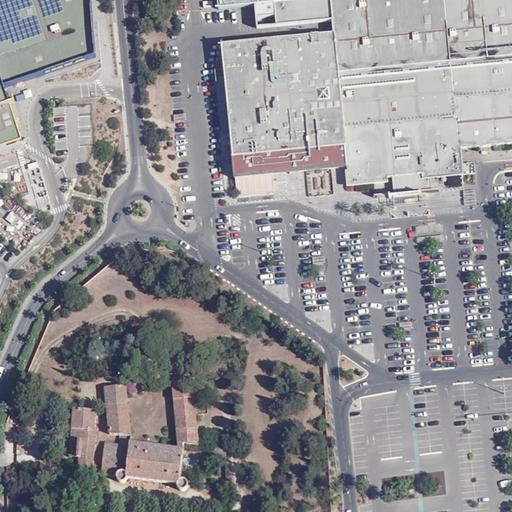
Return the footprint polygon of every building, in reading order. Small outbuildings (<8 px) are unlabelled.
[(0,0),(0,106),(9,103),(3,86),(96,56),(90,0),(0,0)] [(511,0),(217,0),(219,10),(254,6),(255,19),(275,18),(275,28),(334,23),(334,36),(301,39),(222,47),(235,179),(260,177),(286,174),(298,173),(312,172),(347,169),(349,187),(389,183),(389,180),(392,179),(394,197),(414,196),(431,194),(430,179),(464,176),(461,149),(511,144),(511,0)] [(265,191),(313,187),(312,172),(298,173),(286,174),(287,183),(264,185),(265,191)] [(264,185),(287,183),(286,174),(260,177),(261,185),(264,185)] [(172,381),(179,443),(185,444),(199,447),(195,402),(194,390),(193,378),(172,381)] [(120,436),(131,437),(127,385),(105,388),(110,434),(120,436)] [(73,429),(72,441),(78,441),(80,418),(90,418),(90,428),(94,428),(96,413),(95,410),(74,408),(71,429),(73,429)] [(78,441),(77,458),(79,458),(77,474),(92,475),(98,429),(94,428),(90,428),(90,418),(80,418),(78,441)] [(130,446),(130,443),(131,437),(120,436),(119,445),(130,446)] [(184,451),(179,450),(130,443),(130,446),(119,445),(106,443),(103,476),(117,478),(120,481),(121,482),(123,481),(125,481),(127,478),(177,484),(178,489),(181,490),(184,490),(187,488),(187,486),(187,483),(186,481),(184,480),(181,480),(184,451)] [(226,454),(210,450),(210,458),(226,462),(226,454)]
